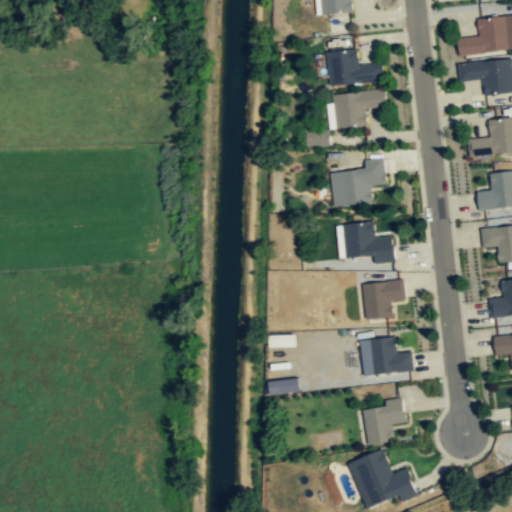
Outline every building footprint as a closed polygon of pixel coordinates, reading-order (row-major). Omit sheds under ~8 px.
[(318,0),(319,13),(353,12),(352,0),(318,0)] [(456,38),(458,56),(511,49),(511,15),(477,19),(479,36),(456,38)] [(383,81),(382,63),(358,65),(357,49),(326,52),(328,86),(383,81)] [(483,79),(484,95),(511,92),(511,66),(511,58),(458,64),(460,81),(483,79)] [(384,90),(331,94),(334,128),(367,125),(365,107),(385,106),(384,90)] [(468,139),(469,156),(511,152),(511,117),(488,120),(489,137),(468,139)] [(326,130),(307,130),(307,146),(326,146),(326,130)] [(329,172),(332,206),(372,203),(370,185),(386,184),(384,158),(364,159),(365,169),(329,172)] [(511,171),(489,173),(491,190),(477,191),(479,210),(511,206),(511,171)] [(374,255),(374,262),(393,261),(392,236),(373,238),(372,223),(343,224),(345,257),(374,255)] [(499,263),(511,261),(511,225),(481,228),(482,248),(497,246),(499,263)] [(489,298),(491,316),(511,314),(511,278),(501,279),(503,297),(489,298)] [(402,279),(362,283),(366,318),(393,315),(391,299),(404,298),(402,279)] [(265,334),(265,346),(293,346),(293,333),(265,334)] [(511,334),(494,336),(495,355),(510,354),(511,370),(511,369),(511,334)] [(397,352),(395,335),(369,338),(372,373),(413,369),(412,350),(397,352)] [(264,380),(265,393),(296,390),(295,377),(264,380)] [(391,423),(406,421),(402,396),(386,400),(387,405),(364,409),(369,443),(393,440),(391,423)] [(405,471),(390,475),(383,451),(350,461),(364,507),(412,493),(405,471)]
